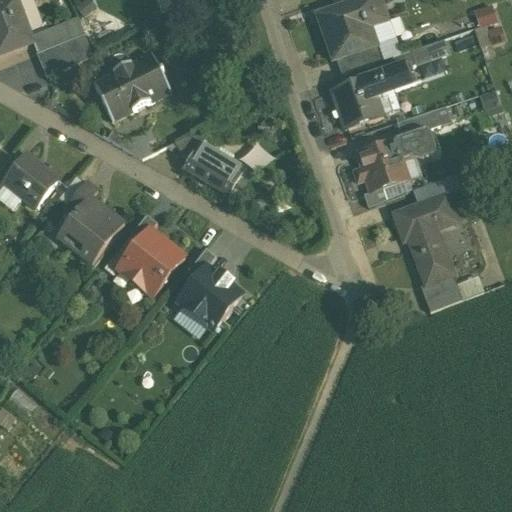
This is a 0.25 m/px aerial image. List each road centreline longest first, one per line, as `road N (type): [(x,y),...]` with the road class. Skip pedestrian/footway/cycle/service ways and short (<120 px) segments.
road 1 (residential): [(0,94),(305,265),(327,275),(343,271)]
road 2 (residential): [(262,0),(341,220),(343,271)]
road 3 (track): [(343,271),(360,297),(275,511)]
